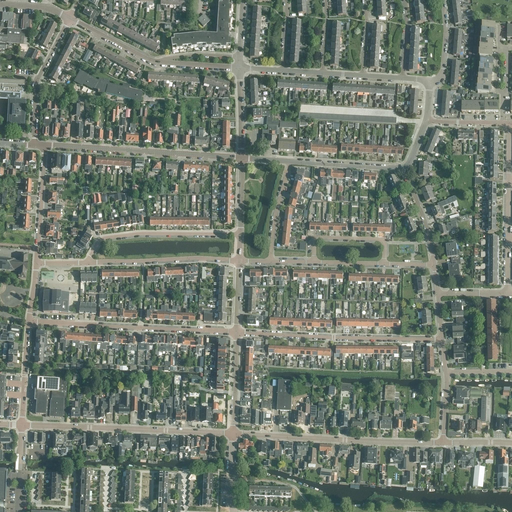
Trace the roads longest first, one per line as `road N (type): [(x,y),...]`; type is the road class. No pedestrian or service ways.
road 1 (unclassified): [(443,443),(232,433)]
road 2 (unclassified): [(232,433),(21,425)]
road 3 (residential): [(236,332),(28,321)]
road 4 (residential): [(236,332),(442,339)]
road 5 (residential): [(241,158),(45,145)]
road 6 (residential): [(239,67),(150,60),(69,18)]
road 7 (residential): [(241,234),(102,238),(87,262)]
road 8 (residential): [(87,262),(239,260)]
road 9 (residential): [(33,144),(36,79),(69,18)]
